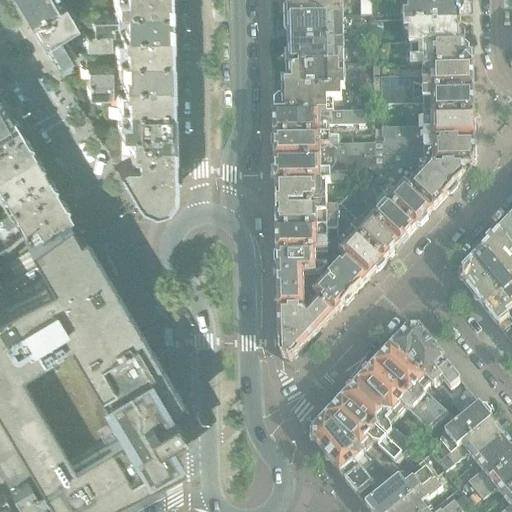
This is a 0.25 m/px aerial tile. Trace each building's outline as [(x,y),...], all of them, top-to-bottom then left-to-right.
[(15,0),(25,17),(52,0),(15,0)] [(73,13),(83,7),(78,0),(52,0),(25,17),(38,37),(55,26),(74,15),(73,13)] [(343,19),(343,0),(287,0),(288,4),(284,8),(284,20),(343,19)] [(460,13),(464,9),(464,1),(462,0),(408,0),(408,13),(403,13),(403,22),(460,21),(460,13)] [(164,30),(164,5),(113,6),(113,16),(90,17),(90,30),(90,33),(110,32),(112,31),(112,22),(120,22),(120,31),(164,30)] [(344,43),(343,19),(284,20),(285,31),(289,34),(289,43),(344,43)] [(465,44),(465,32),(460,29),(460,21),(403,22),(403,31),(409,30),(409,44),(411,44),(411,45),(465,44)] [(73,55),(59,32),(55,26),(38,37),(59,74),(67,69),(73,55)] [(165,54),(164,30),(120,31),(118,31),(118,37),(110,37),(110,32),(90,33),(90,30),(82,30),(82,44),(114,44),(114,54),(165,54)] [(345,66),(344,43),(289,43),(289,52),(285,52),(286,67),(345,66)] [(469,59),(469,48),(465,44),(411,45),(412,68),(424,68),(473,67),(473,59),(469,59)] [(165,79),(165,54),(114,54),(115,66),(85,66),(85,81),(165,79)] [(345,90),(345,66),(286,67),(286,82),(282,82),(283,91),(341,90),(345,90)] [(474,91),(473,67),(424,68),(424,80),(381,81),(382,83),(374,83),(374,94),(413,93),(413,85),(424,89),(424,93),(474,91)] [(166,103),(165,79),(85,81),(85,94),(115,94),(116,104),(166,103)] [(335,114),(335,101),(341,101),(341,90),(283,91),(283,99),(279,99),(274,104),(275,116),(320,115),(330,114),(335,114)] [(474,116),(474,91),(424,93),(423,98),(413,102),(413,93),(374,94),(374,104),(375,108),(423,106),(424,118),(474,116)] [(167,145),(166,103),(116,104),(116,129),(126,129),(136,129),(137,145),(167,145)] [(101,118),(101,105),(80,105),(85,115),(91,115),(91,118),(101,118)] [(0,137),(17,128),(5,108),(0,111),(0,137)] [(320,115),(275,116),(275,138),(329,138),(329,128),(366,128),(366,114),(335,114),(330,114),(332,115),(332,125),(330,126),(320,127),(320,115)] [(424,130),(382,131),(382,132),(382,144),(475,141),(474,116),(424,118),(424,130)] [(0,164),(28,147),(17,128),(0,137),(0,164)] [(168,184),(167,145),(137,145),(136,129),(126,129),(116,129),(94,130),(113,164),(131,194),(133,197),(134,199),(134,198),(146,204),(147,204),(148,204),(158,201),(160,200),(159,200),(167,189),(168,187),(167,187),(167,184),(168,184)] [(329,138),(275,138),(276,161),(333,159),(369,158),(375,158),(375,146),(339,147),(338,137),(329,138)] [(382,144),(375,144),(375,146),(375,158),(375,166),(384,166),(473,167),(475,161),(476,160),(475,141),(382,144)] [(0,191),(41,168),(28,147),(0,164),(0,191)] [(333,159),(276,161),(276,184),(326,185),(331,185),(331,175),(366,174),(366,172),(370,172),(369,158),(333,159)] [(372,174),(367,180),(418,229),(434,211),(384,166),(375,166),(375,158),(369,158),(370,172),(372,174)] [(473,167),(384,166),(434,211),(466,178),(466,177),(467,176),(467,174),(466,172),(466,168),(471,168),(471,169),(472,169),(472,168),(473,167)] [(0,193),(11,213),(53,188),(41,168),(0,191),(0,193)] [(418,229),(367,180),(360,187),(348,199),(401,247),(418,229)] [(326,185),(276,184),(276,192),(277,208),(326,207),(326,185)] [(24,234),(62,212),(65,210),(53,188),(11,213),(24,234)] [(401,247),(348,199),(339,208),(338,208),(337,220),(385,264),(401,247)] [(336,231),(337,220),(338,208),(338,207),(326,207),(277,208),(277,231),(325,230),(325,232),(336,231)] [(171,414),(164,403),(177,395),(131,318),(124,322),(91,267),(98,263),(76,225),(71,228),(62,212),(24,234),(20,237),(44,275),(6,298),(0,288),(0,464),(5,462),(15,479),(24,474),(30,484),(46,511),(52,508),(53,511),(63,511),(176,457),(160,426),(155,429),(152,426),(171,414)] [(9,215),(0,220),(7,231),(15,226),(9,215)] [(336,317),(385,264),(337,220),(336,231),(336,253),(338,253),(338,254),(330,263),(335,268),(311,295),(318,301),(336,317)] [(511,222),(500,236),(511,249),(511,222)] [(325,252),(325,232),(325,230),(277,231),(278,253),(314,252),(325,252)] [(511,249),(500,236),(485,251),(511,284),(511,249)] [(511,284),(485,251),(475,262),(511,306),(511,284)] [(302,311),(301,278),(318,277),(326,269),(325,264),(314,264),(314,252),(278,253),(279,312),(302,311)] [(511,306),(475,262),(464,274),(463,285),(474,298),(504,335),(511,345),(511,306)] [(293,362),(336,317),(318,301),(306,315),(306,324),(280,325),(280,357),(281,357),(282,361),(289,364),(290,364),(293,362)] [(306,324),(306,315),(302,311),(279,312),(280,325),(306,324)] [(461,384),(431,347),(420,333),(409,333),(392,351),(431,388),(432,386),(434,389),(443,382),(452,392),(461,384)] [(424,396),(431,388),(392,351),(376,368),(447,434),(451,431),(447,433),(439,426),(449,418),(428,399),(426,400),(424,396)] [(447,434),(376,368),(360,385),(399,421),(407,413),(411,415),(411,417),(440,443),(442,440),(441,439),(444,437),(447,434)] [(398,423),(399,421),(360,385),(344,402),(407,461),(422,444),(398,423)] [(452,405),(464,420),(480,408),(468,392),(452,405)] [(396,485),(415,468),(406,462),(407,461),(344,402),(327,420),(368,458),(386,475),(396,485)] [(439,465),(492,423),(480,408),(464,420),(451,431),(447,434),(444,437),(441,439),(442,440),(440,443),(431,456),(439,465)] [(361,466),(368,458),(327,420),(314,434),(315,434),(314,444),(358,499),(366,509),(396,485),(386,475),(373,486),(367,478),(369,475),(361,466)] [(476,465),(506,440),(492,423),(439,465),(438,466),(446,475),(466,459),(466,457),(470,458),(476,465)] [(476,494),(511,464),(511,447),(506,440),(476,465),(485,476),(479,476),(469,485),(476,494)] [(46,511),(30,484),(24,474),(15,479),(5,462),(0,464),(0,491),(12,511),(46,511)] [(504,500),(511,493),(511,464),(476,494),(483,502),(493,495),(495,498),(500,495),(504,500)] [(396,485),(366,509),(368,511),(433,511),(449,499),(443,492),(443,491),(427,472),(422,475),(415,468),(396,485)] [(12,511),(0,491),(0,511),(12,511)] [(482,503),(476,495),(467,502),(473,509),(482,503)] [(468,511),(472,509),(464,499),(455,507),(447,511),(468,511)]
